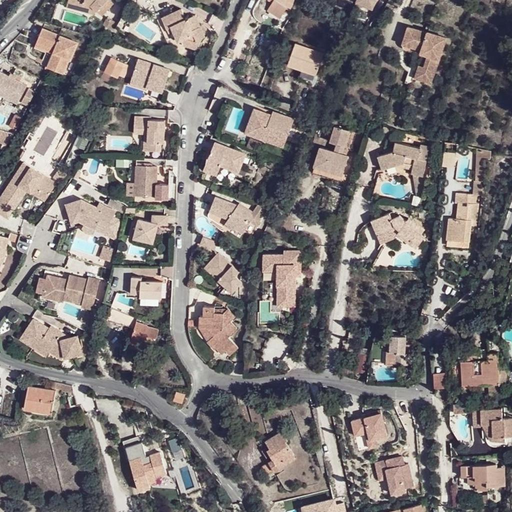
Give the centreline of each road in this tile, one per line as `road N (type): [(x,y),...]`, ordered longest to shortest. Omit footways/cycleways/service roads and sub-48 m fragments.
road 1 (residential): [(208,388),(190,359),(184,200),(202,81),(240,0)]
road 2 (residential): [(208,388),(299,377),(427,393),(427,341),(445,322)]
road 3 (residential): [(0,356),(125,390),(183,420)]
